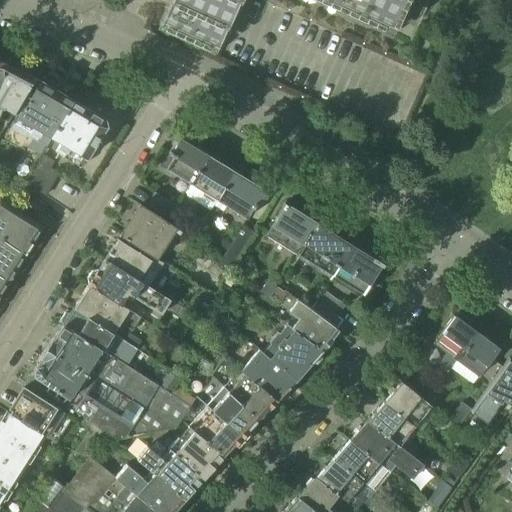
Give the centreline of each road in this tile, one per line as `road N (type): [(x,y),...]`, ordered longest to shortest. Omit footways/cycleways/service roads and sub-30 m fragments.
road 1 (residential): [(455,239),(381,337),(226,511)]
road 2 (residential): [(0,354),(181,73)]
road 3 (residential): [(455,239),(181,73)]
road 4 (residential): [(181,73),(0,4)]
